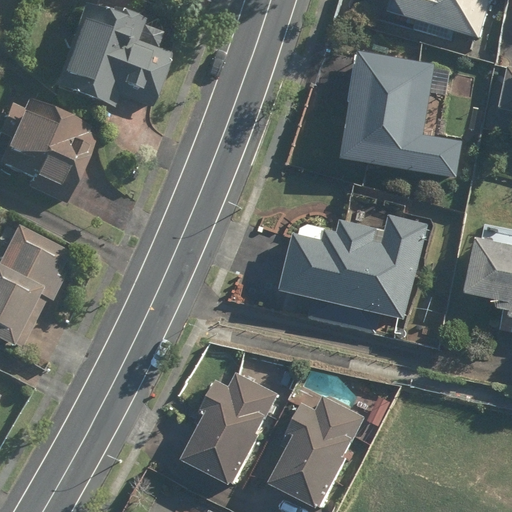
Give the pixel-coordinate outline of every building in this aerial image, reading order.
[(138,18),(85,0),(83,0),(51,94),(108,113),(113,100),(151,113),(172,52),(155,46),(160,33),(136,24),(138,18)] [(389,0),(402,21),(481,43),(492,0),(389,0)] [(433,66),(355,58),(343,167),(459,179),(463,143),(426,139),(433,66)] [(19,191),(63,208),(93,129),(11,98),(0,127),(0,169),(24,178),(19,191)] [(289,299),(286,314),(377,335),(381,320),(405,325),(428,226),(388,217),(384,234),(336,223),(334,234),(306,227),(303,240),(291,237),(277,296),(289,299)] [(69,250),(15,225),(0,255),(0,348),(8,352),(35,294),(52,302),(62,282),(55,279),(69,250)] [(511,246),(473,239),(462,298),(496,305),(494,319),(511,322),(511,246)] [(229,390),(212,382),(195,417),(203,420),(182,466),(232,490),(275,396),(235,378),(229,390)] [(317,411),(300,403),(283,438),(291,441),(270,487),(320,510),(363,417),(323,399),(317,411)]
